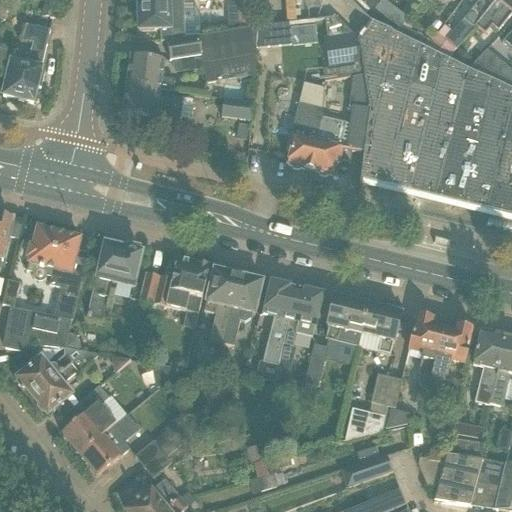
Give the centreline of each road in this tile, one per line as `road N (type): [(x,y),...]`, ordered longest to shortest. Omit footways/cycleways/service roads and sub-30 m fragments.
road 1 (secondary): [(511,294),(225,219)]
road 2 (tertiary): [(66,184),(92,0)]
road 3 (secondary): [(66,184),(107,211),(225,219)]
road 4 (secondary): [(225,219),(115,181),(66,184)]
road 5 (residential): [(0,396),(94,511)]
